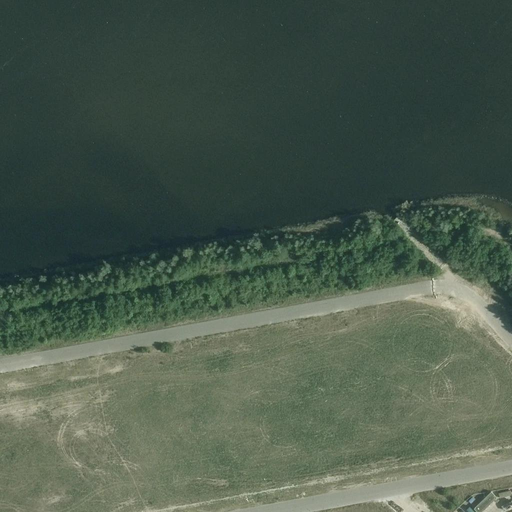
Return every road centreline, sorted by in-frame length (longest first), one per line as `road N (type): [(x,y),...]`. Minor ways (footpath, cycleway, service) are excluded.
road 1 (unclassified): [(511,338),(472,297),(439,285),(0,364)]
road 2 (unclassified): [(265,511),(511,466)]
